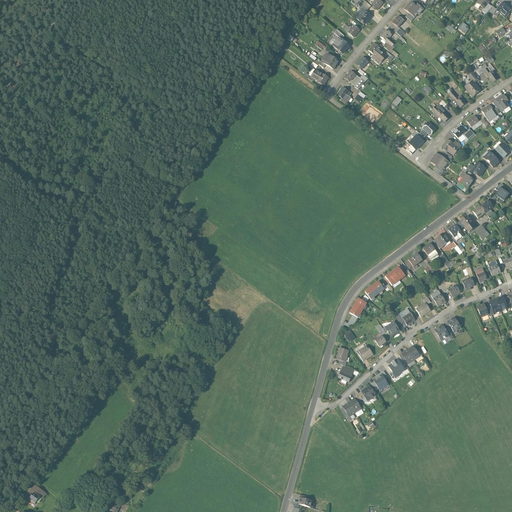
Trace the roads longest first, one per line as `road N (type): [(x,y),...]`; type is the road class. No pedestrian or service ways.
road 1 (tertiary): [(312,409),(352,292),(469,201)]
road 2 (residential): [(511,285),(433,321),(338,403),(312,409)]
road 3 (residential): [(402,0),(325,94),(417,163)]
road 4 (residential): [(511,80),(417,163)]
